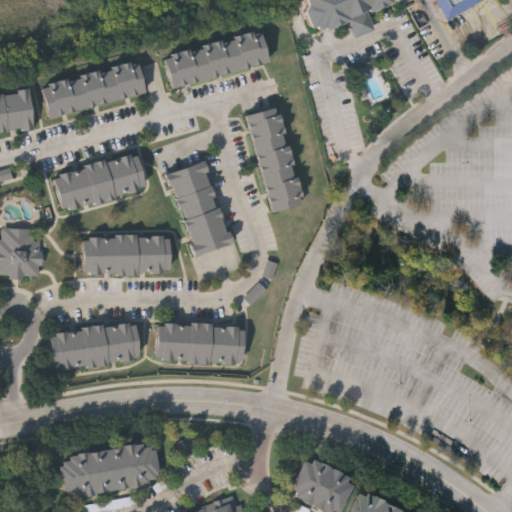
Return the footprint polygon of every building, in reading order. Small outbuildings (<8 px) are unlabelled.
[(348,18),(324,28),(323,26),(316,29),(315,24),(309,27),(300,5),(306,3),(304,0),(391,0),(392,2),(369,11),(376,29),(355,37),(348,18)] [(435,0),(483,0),(447,20),(435,0)] [(268,61),(171,86),(163,54),(260,29),(268,61)] [(144,93),(47,114),(40,82),(137,61),(144,93)] [(0,92),(27,89),(32,128),(0,131),(0,92)] [(246,112),(278,104),(302,203),(270,211),(246,112)] [(61,209),(52,172),(136,152),(145,189),(61,209)] [(230,244),(194,255),(168,171),(204,160),(230,244)] [(0,170),(0,182),(13,179),(10,168),(0,170)] [(40,277),(0,277),(0,239),(1,239),(1,228),(36,228),(37,240),(40,240),(40,277)] [(169,273),(82,274),(81,235),(169,235),(169,273)] [(267,290),(259,283),(244,298),(252,306),(267,290)] [(139,360),(54,370),(49,331),(134,321),(139,360)] [(244,326),(242,364),(155,360),(157,322),(244,326)] [(183,458),(196,451),(188,437),(176,444),(183,458)] [(159,481),(63,497),(56,456),(153,441),(159,481)] [(331,511),(288,493),(304,456),(354,478),(339,511),(331,511)] [(349,511),(360,488),(414,511),(349,511)] [(186,511),(233,496),(236,505),(241,503),(243,511),(262,511),(265,511),(186,511)]
